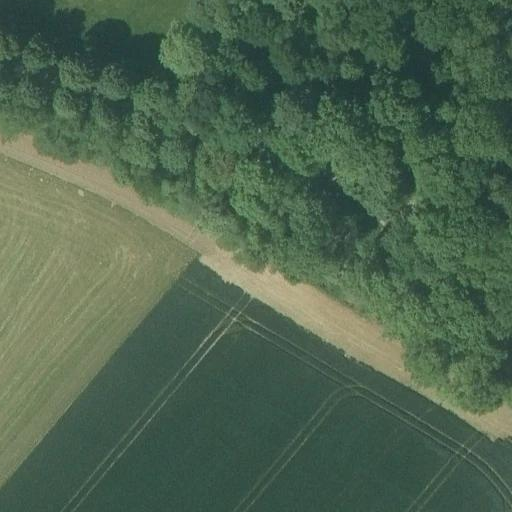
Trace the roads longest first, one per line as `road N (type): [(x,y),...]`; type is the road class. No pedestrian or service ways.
road 1 (tertiary): [(511,368),(410,237),(353,184),(315,164),(0,62)]
road 2 (track): [(511,152),(410,237)]
